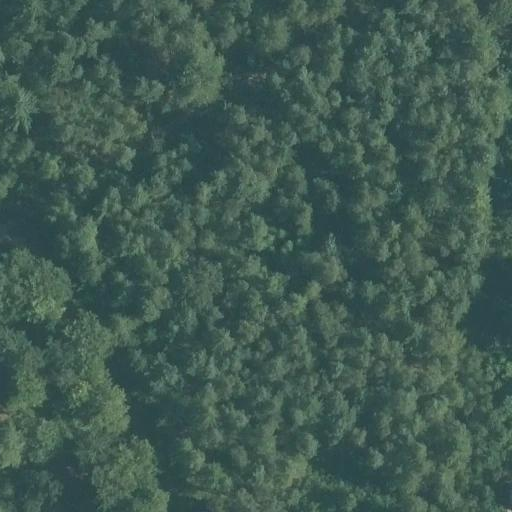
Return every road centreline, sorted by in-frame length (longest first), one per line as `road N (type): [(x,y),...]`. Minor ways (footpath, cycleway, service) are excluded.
road 1 (track): [(0,227),(389,0)]
road 2 (track): [(29,212),(189,511)]
